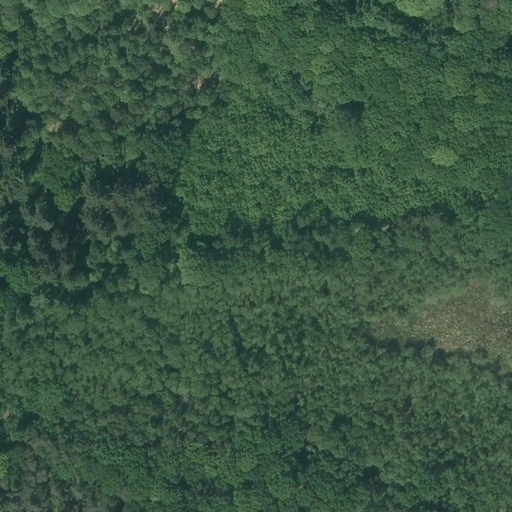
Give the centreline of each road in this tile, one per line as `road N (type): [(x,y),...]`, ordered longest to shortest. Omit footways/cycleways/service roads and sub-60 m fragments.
road 1 (track): [(122,0),(42,19),(29,38),(25,87),(49,172),(20,223)]
road 2 (unclassified): [(378,0),(511,49)]
